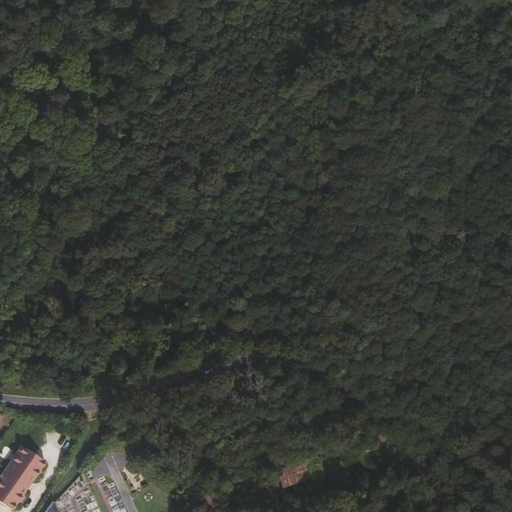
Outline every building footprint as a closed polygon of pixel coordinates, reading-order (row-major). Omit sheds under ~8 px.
[(330,449),(339,468),(353,461),(347,447),(343,449),(340,444),(330,449)] [(44,461),(20,445),(0,475),(0,502),(12,510),(17,503),(20,502),(23,497),(23,494),(44,461)] [(353,461),(339,468),(341,473),(360,463),(351,445),(347,447),(353,461)] [(283,487),(322,473),(316,456),(277,471),(283,487)] [(266,487),(264,479),(254,474),(246,477),(225,495),(235,505),(245,497),(257,497),(263,494),(266,487)] [(195,498),(203,511),(208,511),(222,507),(215,490),(195,498)] [(183,511),(203,511),(195,498),(193,498),(194,502),(181,507),(183,511)] [(58,511),(54,504),(53,503),(47,511),(58,511)]
